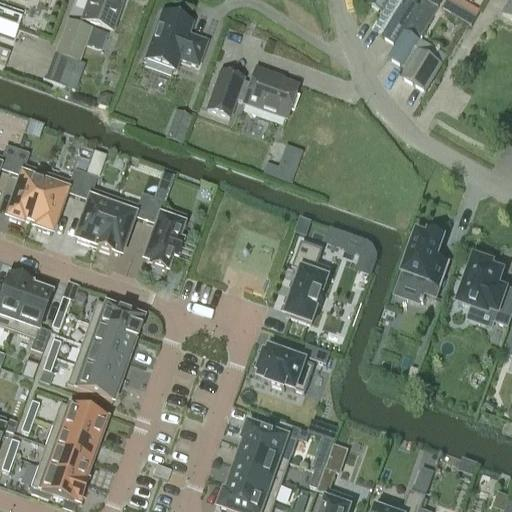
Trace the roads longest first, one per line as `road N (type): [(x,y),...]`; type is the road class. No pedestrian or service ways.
road 1 (residential): [(189,511),(241,354),(232,333),(180,314)]
road 2 (residential): [(180,314),(110,511)]
road 3 (residential): [(180,314),(0,250)]
road 4 (unclassified): [(437,152),(370,87),(337,0)]
